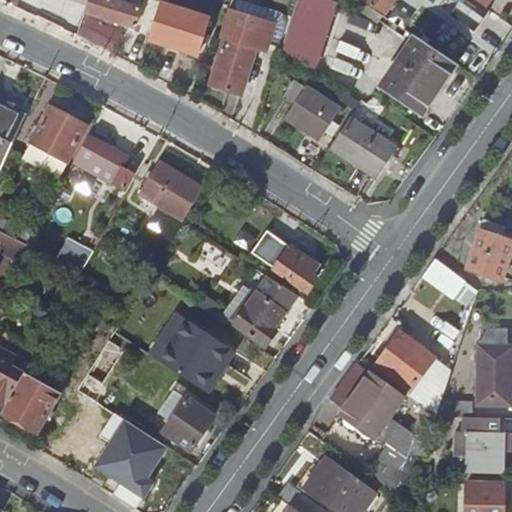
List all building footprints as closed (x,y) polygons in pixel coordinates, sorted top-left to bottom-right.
[(123,0),(87,0),(84,13),(132,27),(131,31),(139,33),(143,19),(139,17),(143,8),(122,2),(123,0)] [(338,3),(331,0),(297,0),(282,50),(313,70),(324,41),(333,43),(338,25),(331,22),(338,3)] [(363,0),(362,3),(384,17),(396,0),(363,0)] [(495,15),(494,14),(488,10),(474,0),(471,0),(464,12),(486,28),(495,15)] [(474,0),(488,10),(495,0),(474,0)] [(160,2),(148,41),(198,56),(210,18),(160,2)] [(313,70),(331,81),(358,12),(338,3),(331,22),(338,25),(333,43),(324,41),(313,70)] [(233,14),(211,87),(244,97),(258,50),(266,53),(274,27),(233,14)] [(455,64),(418,39),(383,92),(420,116),(455,64)] [(285,116),(321,139),(340,109),(294,79),(279,99),(292,106),(285,116)] [(0,169),(1,170),(26,119),(0,108),(0,169)] [(49,108),(32,144),(67,163),(87,128),(49,108)] [(351,116),(331,147),(379,178),(399,147),(351,116)] [(147,160),(161,136),(149,129),(135,153),(147,160)] [(88,136),(74,163),(125,190),(135,173),(124,166),(129,157),(88,136)] [(141,195),(183,221),(202,191),(159,164),(141,195)] [(486,218),(469,266),(505,278),(511,257),(511,238),(503,236),(507,224),(486,218)] [(7,234),(31,246),(35,237),(12,226),(7,234)] [(318,264),(268,230),(252,252),(308,291),(318,277),(311,273),(318,264)] [(2,232),(0,231),(0,252),(21,263),(31,246),(7,234),(2,232)] [(84,247),(72,269),(82,274),(94,252),(84,247)] [(232,328),(264,349),(276,332),(272,330),(283,314),(282,313),(295,294),(294,293),(269,275),(253,299),(239,292),(224,315),(235,323),(232,328)] [(114,293),(106,289),(100,299),(109,304),(114,293)] [(121,310),(124,319),(133,303),(114,293),(109,304),(121,310)] [(198,306),(211,314),(216,305),(205,298),(198,306)] [(160,361),(204,389),(232,347),(188,318),(160,361)] [(478,343),(477,403),(511,403),(511,343),(510,344),(510,327),(483,327),(483,343),(478,343)] [(402,330),(376,365),(411,389),(436,355),(402,330)] [(0,345),(0,400),(8,405),(29,367),(40,347),(20,338),(13,353),(0,345)] [(108,346),(98,363),(111,370),(120,352),(108,346)] [(236,350),(232,347),(204,389),(209,392),(236,350)] [(361,362),(334,399),(346,408),(342,412),(377,437),(380,433),(388,438),(406,414),(397,407),(406,395),(361,362)] [(29,367),(8,405),(3,413),(8,414),(6,418),(17,424),(19,420),(38,432),(61,393),(35,377),(38,372),(29,367)] [(167,418),(160,428),(192,450),(216,415),(177,389),(160,414),(167,418)] [(426,404),(439,414),(442,403),(443,401),(432,394),(426,404)] [(406,457),(421,467),(439,414),(426,404),(424,403),(406,457)] [(442,403),(439,414),(462,414),(462,404),(442,403)] [(471,470),(504,470),(504,447),(511,447),(511,430),(502,430),(502,415),(471,415),(471,430),(457,430),(457,453),(459,453),(470,453),(470,470),(471,470)] [(166,447),(122,421),(89,466),(137,499),(166,447)] [(470,470),(470,453),(459,453),(458,470),(470,470)] [(420,469),(416,481),(432,481),(432,463),(422,463),(421,467),(420,469)] [(319,471),(309,486),(344,511),(361,511),(370,502),(353,492),(360,483),(334,464),(327,476),(319,471)] [(385,485),(409,501),(414,487),(395,472),(385,485)] [(503,511),(503,507),(510,507),(511,501),(505,502),(506,481),(486,481),(486,476),(471,476),(471,481),(468,481),(468,511),(503,511)] [(290,483),(283,495),(303,510),(310,498),(290,483)]
